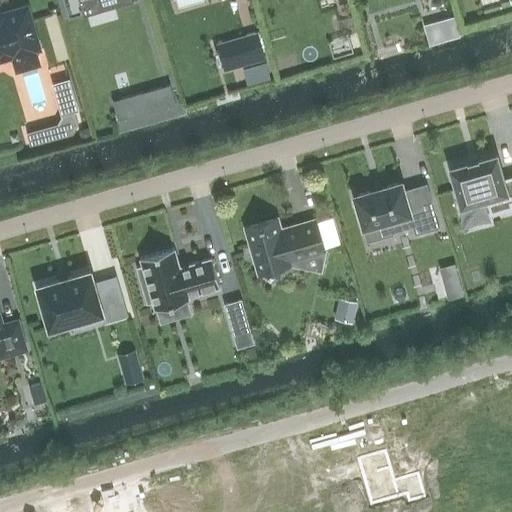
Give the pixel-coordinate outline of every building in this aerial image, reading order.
[(62,0),(68,17),(126,0),(62,0)] [(0,57),(15,54),(16,60),(32,55),(30,49),(36,47),(25,9),(0,15),(0,57)] [(73,76),(57,79),(65,121),(30,128),(33,141),(84,131),(73,76)] [(170,83),(112,100),(118,119),(176,103),(170,83)] [(451,167),(449,168),(450,170),(460,204),(459,204),(460,207),(487,199),(491,212),(511,207),(509,202),(511,201),(511,177),(503,180),(496,157),(497,157),(496,154),(494,155),(478,160),(478,161),(468,164),(468,163),(452,167),(451,167)] [(400,182),(354,196),(363,226),(386,220),(390,233),(412,227),(414,235),(438,228),(431,201),(408,207),(400,182)] [(279,230),(276,219),(244,228),(257,274),(289,265),(288,261),(323,252),(314,220),(286,228),(279,230)] [(173,248),(140,258),(142,266),(137,268),(147,302),(152,301),(154,309),(188,299),(187,295),(219,286),(211,258),(179,267),(173,248)] [(89,272),(37,287),(49,328),(99,314),(102,323),(127,316),(122,297),(98,304),(89,272)] [(352,323),(357,302),(343,298),(338,319),(352,323)] [(246,327),(239,300),(223,305),(231,331),(246,327)] [(0,356),(24,349),(16,320),(1,325),(0,323),(0,356)] [(42,383),(30,386),(35,403),(47,400),(42,383)] [(385,451),(357,459),(370,506),(406,495),(408,503),(424,498),(417,474),(393,481),(385,451)] [(284,486),(266,491),(272,511),(307,511),(307,510),(319,507),(320,511),(336,511),(328,482),(315,486),(311,472),(282,481),(284,486)] [(193,506),(190,507),(191,511),(224,511),(217,487),(190,495),(193,506)] [(504,511),(511,511),(511,491),(500,495),(504,511)]
